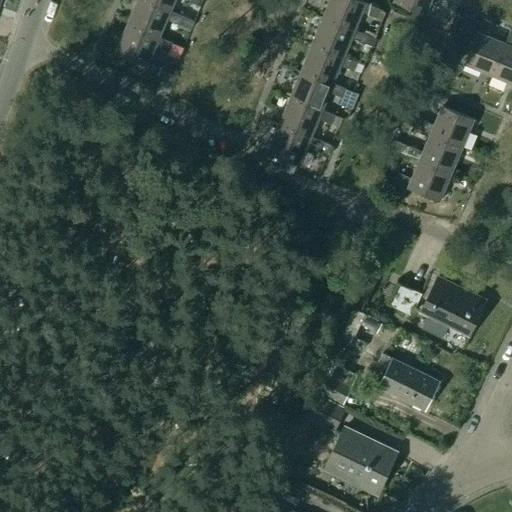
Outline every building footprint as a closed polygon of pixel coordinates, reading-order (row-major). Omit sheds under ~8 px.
[(194,20),(167,8),(148,0),(133,0),(124,20),(155,34),(163,16),(190,29),(194,20)] [(202,0),(148,0),(167,8),(170,0),(196,0),(202,2),(202,0)] [(330,0),(323,17),(355,30),(362,12),(382,20),(385,13),(379,9),(357,0),(330,0)] [(447,0),(394,0),(394,1),(426,14),(431,0),(446,0),(447,0)] [(464,15),(461,24),(474,30),(478,21),(464,15)] [(368,36),(355,30),(323,17),(312,44),(344,57),(351,39),(371,47),(376,34),(370,32),(368,36)] [(492,75),(505,44),(487,36),(492,23),(484,19),(465,64),(492,75)] [(182,46),(155,34),(124,20),(112,48),(143,62),(151,43),(169,51),(164,61),(174,66),(182,46)] [(511,83),(511,30),(510,30),(505,44),(492,75),(511,83)] [(364,65),(344,57),(312,44),(301,70),(333,83),(340,65),(360,73),(364,65)] [(353,92),(333,83),(301,70),(291,97),(322,110),(330,92),(350,100),(353,92)] [(342,118),(322,110),(291,97),(280,124),(311,137),(319,118),(339,127),(342,118)] [(417,128),(431,133),(462,147),(474,119),(442,106),(434,125),(421,119),(417,128)] [(420,119),(411,115),(408,123),(417,127),(420,119)] [(331,145),(311,137),(280,124),(268,151),(283,157),(279,167),(293,174),(298,163),(300,164),(308,145),(328,153),(331,145)] [(451,173),(462,147),(431,133),(423,152),(410,146),(409,146),(406,155),(419,160),(451,173)] [(390,148),(386,159),(394,162),(398,151),(406,155),(409,146),(399,142),(397,141),(393,145),(390,148)] [(440,200),(451,173),(419,160),(412,178),(399,173),(395,181),(440,200)] [(421,311),(468,334),(485,300),(438,277),(421,311)] [(398,282),(386,305),(410,317),(421,293),(398,282)] [(366,315),(361,324),(364,325),(372,329),(377,321),(366,315)] [(425,409),(439,381),(383,353),(377,365),(387,370),(379,386),(425,409)] [(321,390),(343,401),(351,386),(328,375),(321,390)] [(346,408),(317,394),(306,417),(335,431),(346,408)] [(345,427),(329,459),(325,469),(374,492),(377,486),(380,487),(396,452),(345,427)] [(304,491),(281,481),(275,494),(298,504),(304,491)]
